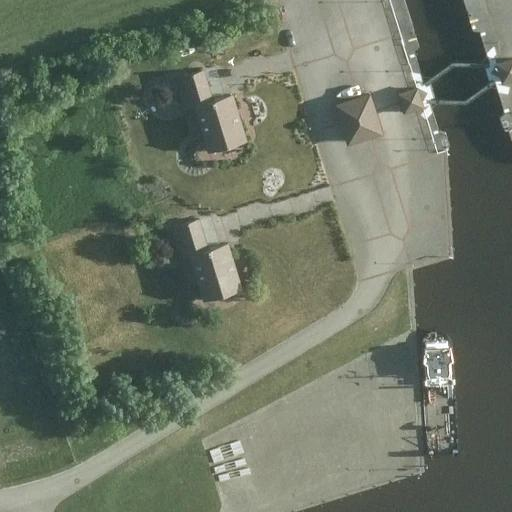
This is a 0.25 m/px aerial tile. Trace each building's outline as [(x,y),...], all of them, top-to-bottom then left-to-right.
[(511,55),(511,51),(494,57),(499,73),(511,68),(511,55)] [(207,96),(199,67),(174,74),(182,103),(196,99),(207,96)] [(417,98),(412,82),(395,87),(400,104),(417,98)] [(241,136),(228,90),(207,96),(196,99),(208,145),(241,136)] [(377,130),(365,90),(331,101),(343,141),(377,130)] [(203,247),(195,218),(169,225),(177,254),(191,250),(203,247)] [(236,287),(223,241),(203,247),(191,250),(204,296),(236,287)]
